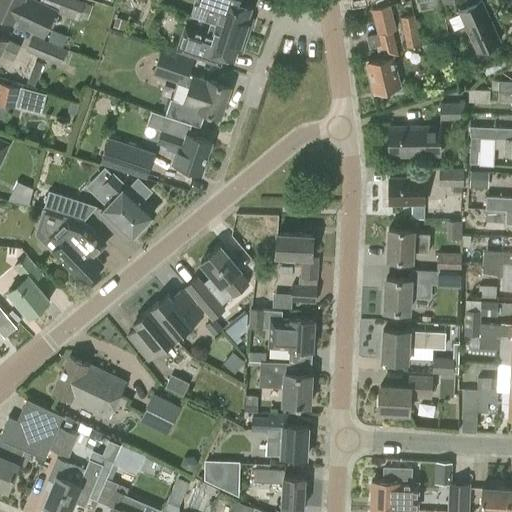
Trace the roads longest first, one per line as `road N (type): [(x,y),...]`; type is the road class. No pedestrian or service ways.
road 1 (residential): [(0,385),(301,136),(344,125)]
road 2 (residential): [(338,439),(350,190),(344,125)]
road 3 (residential): [(511,448),(338,439)]
road 4 (residential): [(344,125),(327,0)]
